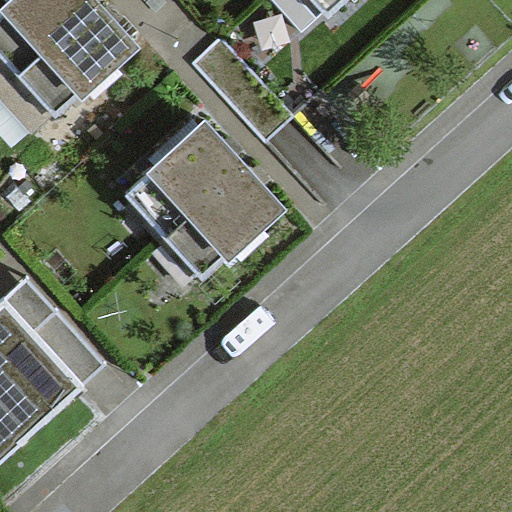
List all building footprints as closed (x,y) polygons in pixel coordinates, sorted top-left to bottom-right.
[(18,0),(0,17),(0,81),(10,93),(96,15),(82,0),(18,0)] [(367,0),(327,0),(345,20),(367,0)] [(96,15),(10,93),(49,135),(135,57),(96,15)] [(128,206),(170,252),(256,174),(214,128),(128,206)] [(256,174),(170,252),(209,295),(295,216),(256,174)] [(0,311),(0,475),(110,374),(28,285),(0,311)]
